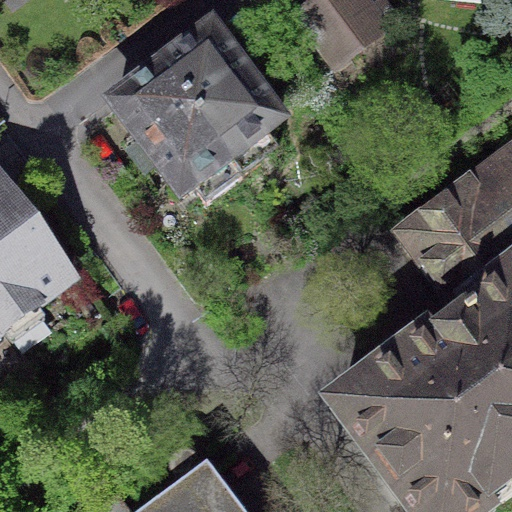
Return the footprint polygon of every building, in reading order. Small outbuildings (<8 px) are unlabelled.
[(320,0),(297,18),(336,70),(386,32),(362,0),(320,0)] [(163,73),(241,178),(277,152),(265,135),(277,126),(249,88),(261,80),(251,67),(245,71),(240,76),(211,37),(163,73)] [(192,190),(205,206),(241,178),(163,73),(114,110),(142,148),(136,153),(130,157),(145,178),(158,168),(181,199),(192,190)] [(511,157),(399,242),(460,323),(443,336),(338,415),(410,511),(489,511),(511,495),(511,157)] [(0,333),(2,332),(0,329),(0,327),(31,305),(34,309),(68,284),(20,218),(0,190),(0,333)] [(125,511),(117,501),(102,511),(236,511),(207,472),(171,499),(152,511),(125,511)]
